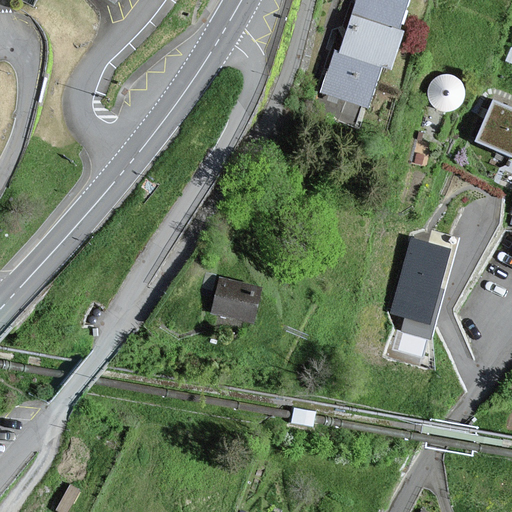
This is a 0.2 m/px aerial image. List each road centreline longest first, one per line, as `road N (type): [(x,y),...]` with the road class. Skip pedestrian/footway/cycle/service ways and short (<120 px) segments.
road 1 (residential): [(221,36),(253,71),(226,141),(131,285),(116,336),(43,423)]
road 2 (secondary): [(0,307),(121,173),(221,36)]
road 3 (residential): [(397,511),(511,347)]
